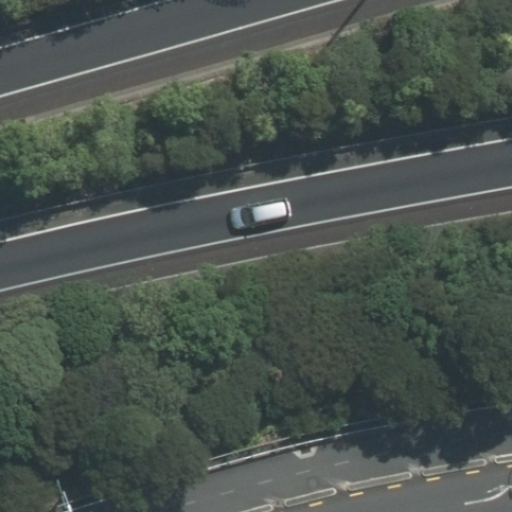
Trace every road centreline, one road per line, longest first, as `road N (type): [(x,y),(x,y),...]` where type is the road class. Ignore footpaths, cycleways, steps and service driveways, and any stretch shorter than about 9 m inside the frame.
road 1 (motorway): [(511,162),(200,214),(0,259)]
road 2 (motorway): [(247,0),(0,69)]
